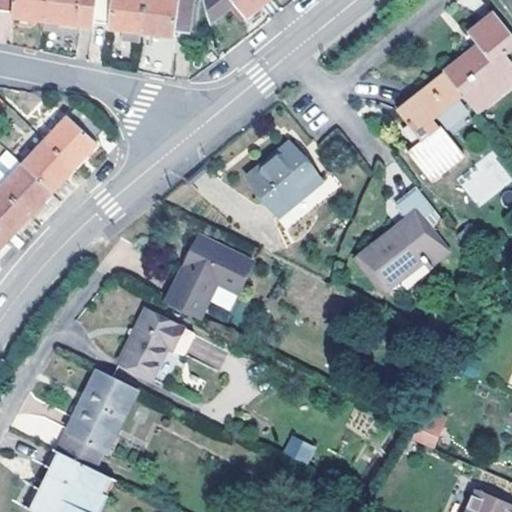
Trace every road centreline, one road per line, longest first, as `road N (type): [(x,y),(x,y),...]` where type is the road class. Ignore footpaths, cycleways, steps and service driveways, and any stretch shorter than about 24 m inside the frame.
road 1 (tertiary): [(0,326),(80,232),(188,141)]
road 2 (tertiary): [(188,141),(357,0)]
road 3 (residential): [(0,64),(153,106),(188,141)]
